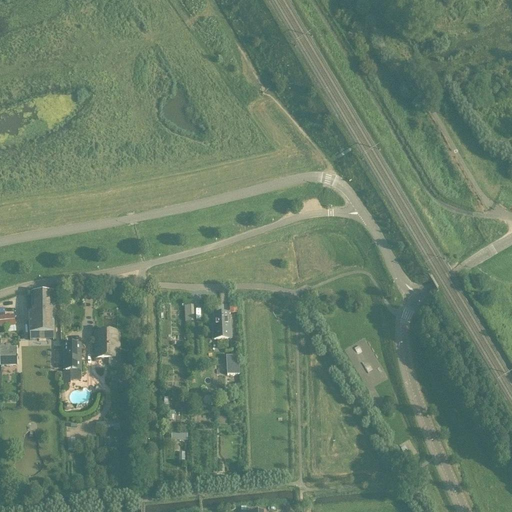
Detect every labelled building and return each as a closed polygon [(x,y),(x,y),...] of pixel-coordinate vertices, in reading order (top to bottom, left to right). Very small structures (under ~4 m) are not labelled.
[(32,300),(29,300),(30,341),(30,342),(54,341),(54,331),(53,294),(32,294),(32,300)] [(195,321),(194,305),(185,305),(186,321),(195,321)] [(228,325),(228,314),(214,315),(214,326),(213,326),(213,340),(230,339),(230,325),(228,325)] [(14,316),(0,316),(0,328),(5,328),(5,332),(15,332),(14,316)] [(101,345),(95,345),(95,359),(109,359),(109,363),(109,364),(109,365),(109,366),(110,367),(111,368),(112,368),(113,368),(114,369),(115,368),(116,368),(117,367),(118,367),(118,366),(119,365),(119,364),(119,363),(119,333),(116,333),(115,332),(114,331),(113,330),(112,330),(111,330),(110,330),(109,330),(108,330),(107,331),(106,331),(105,332),(104,333),(104,334),(101,334),(101,345)] [(81,344),(62,344),(63,385),(70,385),(70,372),(82,371),(81,344)] [(17,348),(0,348),(0,368),(17,368),(17,348)] [(239,357),(226,357),(227,376),(240,375),(239,357)]
